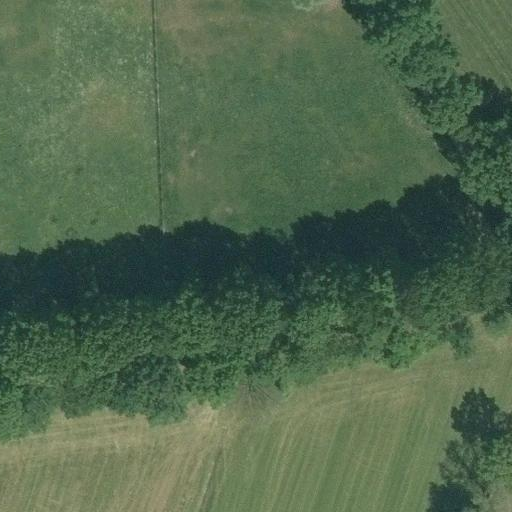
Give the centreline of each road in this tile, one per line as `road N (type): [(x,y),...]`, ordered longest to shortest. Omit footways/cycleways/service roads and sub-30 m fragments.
road 1 (unclassified): [(511,283),(0,364)]
road 2 (unclassified): [(511,227),(368,0)]
